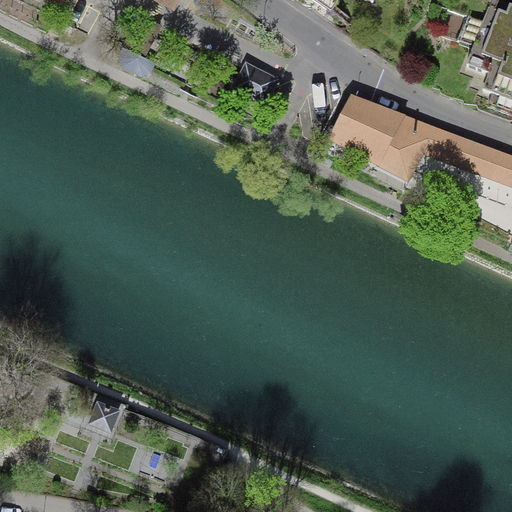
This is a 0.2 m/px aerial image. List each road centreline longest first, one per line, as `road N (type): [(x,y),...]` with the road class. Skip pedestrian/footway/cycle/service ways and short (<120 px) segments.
road 1 (residential): [(344,63),(324,75),(279,71),(137,0)]
road 2 (residential): [(344,63),(406,102),(511,142)]
